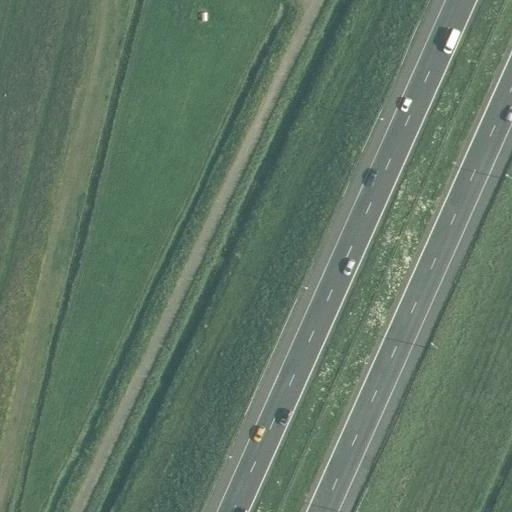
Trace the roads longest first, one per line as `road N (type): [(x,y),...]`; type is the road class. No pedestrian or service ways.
road 1 (motorway): [(455,0),(226,511)]
road 2 (motorway): [(316,511),(511,74)]
